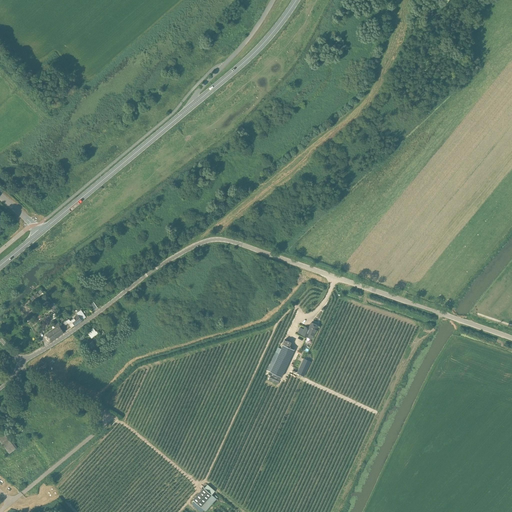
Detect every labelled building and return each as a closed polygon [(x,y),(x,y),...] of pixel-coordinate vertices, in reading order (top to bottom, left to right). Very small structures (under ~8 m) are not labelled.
[(47,311),(48,313),(56,309),(52,303),(51,304),(48,306),(50,309),(47,311)] [(78,316),(70,321),(73,326),(82,321),(81,320),(86,317),(81,310),(76,313),(78,316)] [(302,334),(312,339),(314,335),(318,325),(311,323),(309,329),(305,327),(302,334)] [(64,333),(59,327),(47,336),(51,342),(64,333)] [(87,332),(91,339),(98,334),(96,331),(96,332),(93,328),(87,332)] [(294,350),(283,344),(281,349),(278,348),(272,361),(274,363),(270,372),(281,377),(294,350)] [(297,373),(298,374),(304,376),(310,362),(305,360),(304,359),(297,373)] [(34,366),(37,370),(44,364),(41,360),(34,366)] [(0,433),(0,441),(10,454),(18,447),(4,430),(0,433)] [(201,507),(206,511),(216,499),(217,497),(215,495),(214,496),(212,495),(215,491),(207,484),(204,488),(193,500),(201,507)]
